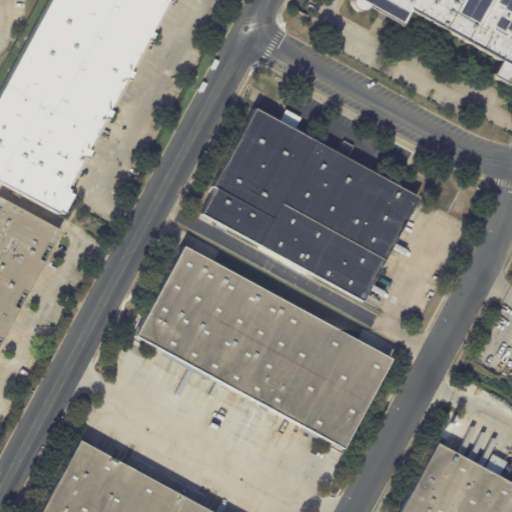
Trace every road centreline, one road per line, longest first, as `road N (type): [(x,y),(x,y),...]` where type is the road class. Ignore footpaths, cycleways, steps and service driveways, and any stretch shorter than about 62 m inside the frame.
road 1 (residential): [(511,178),(487,261),(344,511)]
road 2 (residential): [(161,206),(0,499)]
road 3 (residential): [(257,30),(511,162)]
road 4 (residential): [(272,0),(161,206)]
